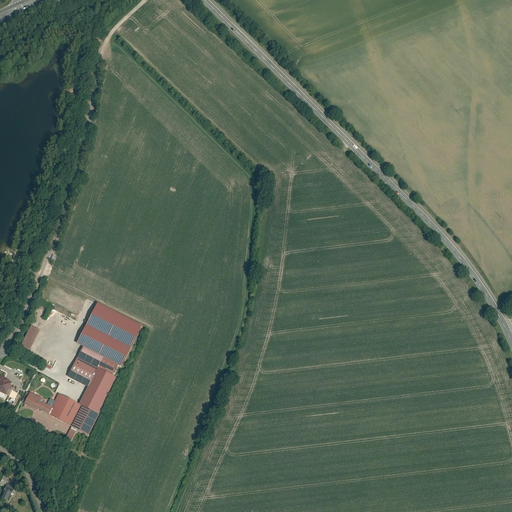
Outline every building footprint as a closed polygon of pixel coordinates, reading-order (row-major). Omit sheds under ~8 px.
[(99,304),(93,316),(137,338),(143,326),(99,304)] [(122,366),(137,338),(93,316),(78,344),(84,347),(119,365),(122,366)] [(41,330),(32,326),(21,348),(30,352),(41,330)] [(119,365),(84,347),(78,359),(98,369),(113,376),(119,365)] [(78,359),(69,377),(89,387),(98,369),(78,359)] [(113,376),(98,369),(89,387),(80,405),(82,406),(98,414),(117,378),(113,376)] [(0,390),(7,395),(10,389),(13,383),(1,376),(0,377),(0,390)] [(14,405),(20,394),(10,389),(7,395),(9,396),(7,401),(14,405)] [(42,399),(31,393),(31,394),(26,403),(25,405),(37,410),(38,408),(49,414),(54,405),(49,402),(48,405),(41,401),(42,399)] [(72,426),(82,406),(80,405),(59,394),(54,405),(49,414),(72,426)] [(82,406),(72,426),(73,426),(78,429),(90,434),(100,415),(98,414),(82,406)] [(67,439),(72,441),(78,429),(73,426),(67,439)] [(13,494),(5,490),(1,498),(9,502),(13,494)]
